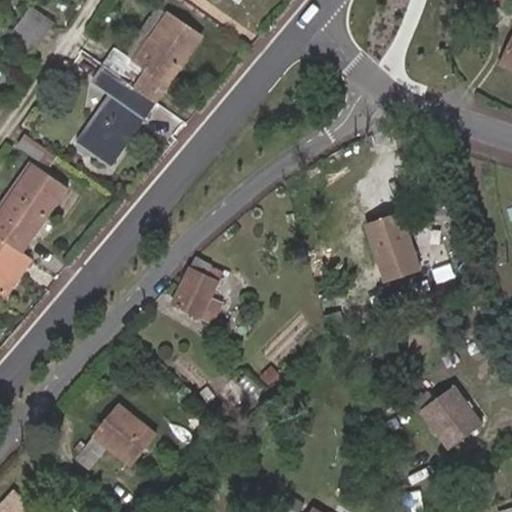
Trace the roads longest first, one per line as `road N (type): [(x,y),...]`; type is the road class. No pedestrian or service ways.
road 1 (residential): [(0,461),(155,288),(384,84)]
road 2 (tertiary): [(0,379),(317,23)]
road 3 (track): [(472,156),(511,305)]
road 4 (residential): [(384,84),(511,139)]
